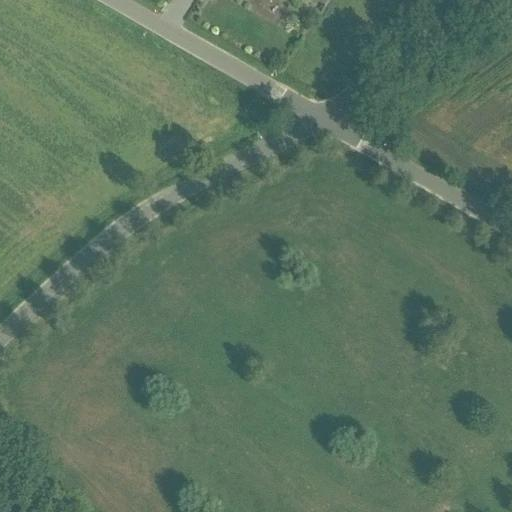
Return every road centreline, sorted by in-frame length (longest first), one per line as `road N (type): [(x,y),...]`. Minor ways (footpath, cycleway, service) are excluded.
road 1 (unclassified): [(0,343),(117,234),(319,119)]
road 2 (unclassified): [(319,119),(110,0)]
road 3 (unclassified): [(511,229),(319,119)]
road 4 (unclassified): [(319,119),(482,0)]
